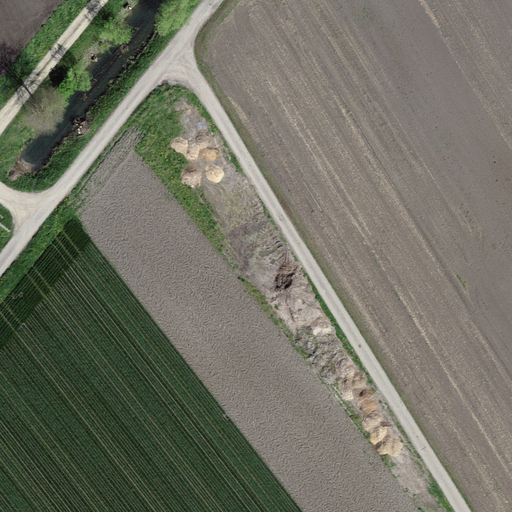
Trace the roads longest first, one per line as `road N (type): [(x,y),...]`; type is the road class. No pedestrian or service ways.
road 1 (track): [(464,511),(180,60)]
road 2 (track): [(180,60),(0,288)]
road 3 (track): [(98,0),(0,123)]
